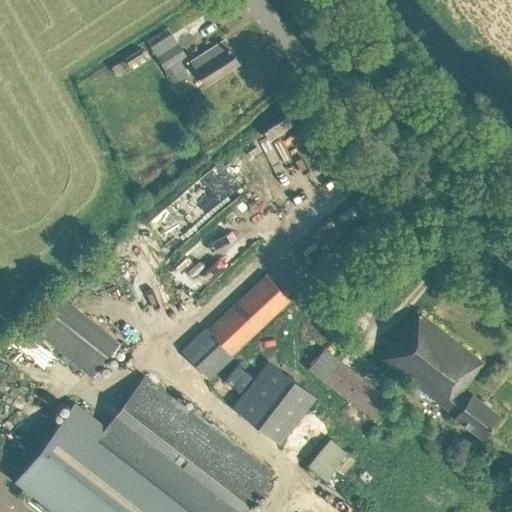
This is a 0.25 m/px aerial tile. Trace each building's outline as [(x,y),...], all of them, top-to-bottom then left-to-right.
[(179,58),(185,54),(172,31),(150,45),(172,82),(188,73),(179,58)] [(206,84),(239,63),(225,40),(191,61),(206,84)] [(118,63),(111,67),(115,74),(122,70),(118,63)] [(196,147),(186,155),(191,162),(202,154),(196,147)] [(216,160),(179,195),(206,224),(243,189),(216,160)] [(344,250),(350,244),(344,238),(337,244),(344,250)] [(184,245),(174,256),(204,282),(214,271),(184,245)] [(266,272),(208,328),(206,326),(182,349),(210,378),(234,355),(232,353),(290,298),(266,272)] [(93,375),(120,340),(56,290),(30,325),(93,375)] [(457,413),(455,415),(483,435),(500,412),(473,392),(469,397),(460,390),(483,359),(420,312),(409,326),(407,325),(383,357),(457,413)] [(323,346),(308,366),(323,376),(350,397),(379,419),(394,400),(338,356),(323,346)] [(281,441),(316,395),(269,359),(234,405),(281,441)] [(145,374),(105,426),(75,403),(17,477),(62,511),(242,511),(273,473),(145,374)] [(331,435),(308,463),(324,477),(334,465),(344,473),(356,458),(331,435)]
